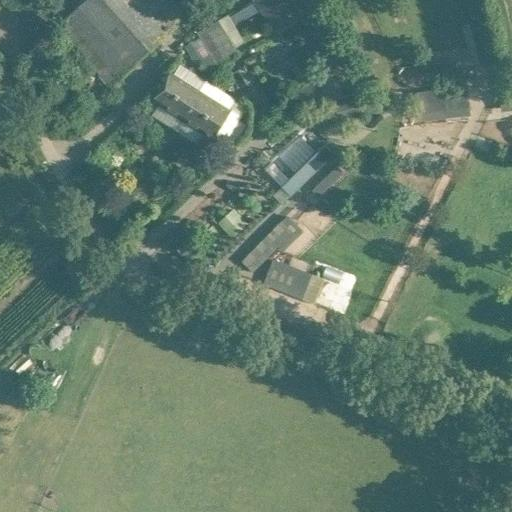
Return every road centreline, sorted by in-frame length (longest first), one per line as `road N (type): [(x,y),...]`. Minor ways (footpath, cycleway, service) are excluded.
road 1 (track): [(154,296),(511,437)]
road 2 (unclassified): [(154,296),(127,275),(0,65)]
